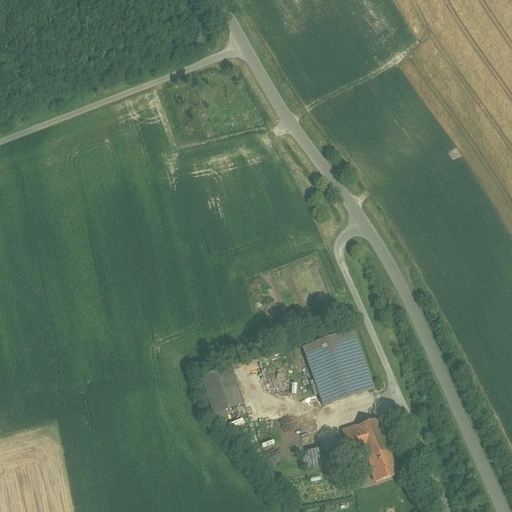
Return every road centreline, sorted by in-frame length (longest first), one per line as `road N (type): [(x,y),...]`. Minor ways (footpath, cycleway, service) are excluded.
road 1 (residential): [(498,511),(397,271),(242,46)]
road 2 (track): [(368,227),(346,239),(338,262),(449,511)]
road 3 (track): [(0,144),(242,46)]
road 4 (unclassified): [(0,142),(242,46)]
